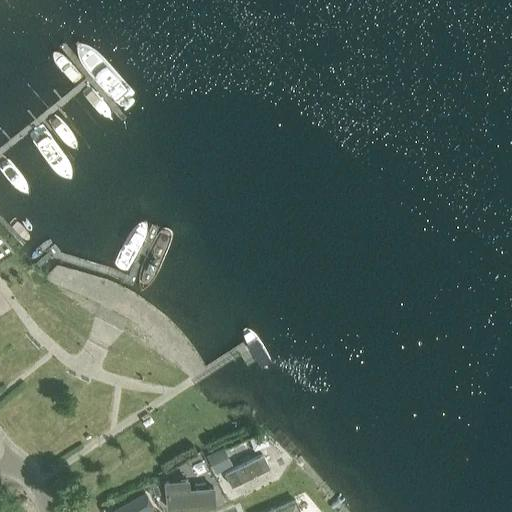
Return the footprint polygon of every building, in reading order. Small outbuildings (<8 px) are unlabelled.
[(223,445),(208,453),(217,470),(232,463),(223,445)] [(266,454),(222,468),(231,497),(275,483),(266,454)] [(166,505),(217,504),(217,485),(191,485),(191,477),(166,477),(166,505)] [(146,489),(109,510),(109,511),(145,511),(154,506),(146,489)] [(303,511),(297,497),(259,511),(303,511)]
